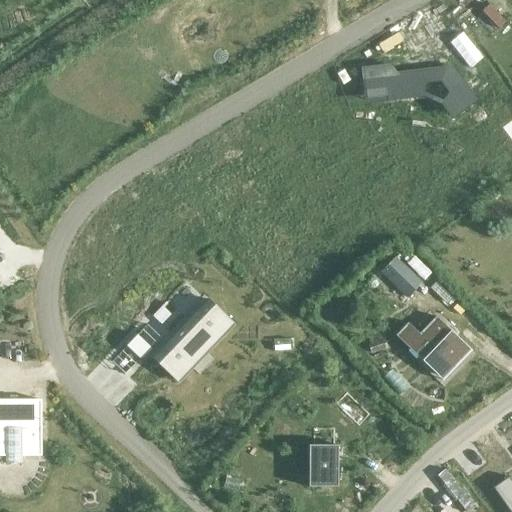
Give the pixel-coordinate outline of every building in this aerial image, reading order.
[(489,51),(501,42),(483,17),(471,26),(489,51)] [(390,66),(362,69),(365,91),(386,89),(387,99),(424,95),(442,103),(452,116),(461,112),(475,101),(451,69),(433,71),(426,70),(425,72),(397,76),(390,66)] [(401,263),(387,278),(413,303),(427,288),(401,263)] [(437,282),(431,288),(447,304),(453,297),(437,282)] [(162,350),(153,360),(175,380),(231,321),(209,300),(162,350)] [(437,376),(466,346),(436,317),(417,336),(410,329),(400,339),(437,376)] [(147,336),(137,347),(152,360),(153,360),(162,350),(147,336)] [(41,400),(0,400),(0,456),(41,456),(41,400)] [(317,429),(317,446),(309,446),(309,487),(338,487),(338,429),(317,429)] [(511,511),(511,480),(509,477),(493,488),(509,511),(511,511)]
